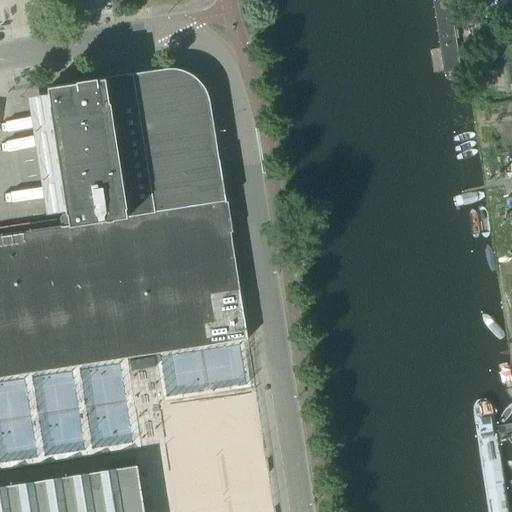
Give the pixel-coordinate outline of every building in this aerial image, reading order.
[(440,11),(446,53),(451,56),(457,55),(460,51),(454,9),(450,6),(444,6),(440,11)] [(485,51),(495,52),(495,40),(486,40),(485,51)] [(60,218),(60,219),(61,228),(59,228),(83,365),(162,353),(242,340),(247,339),(227,208),(210,100),(209,96),(207,93),(206,90),(204,87),(202,84),(200,81),(197,79),(194,76),(191,74),(188,73),(185,71),(182,70),(178,69),(174,69),(171,68),(167,69),(48,87),(68,214),(62,214),(60,218)] [(61,228),(60,219),(0,228),(0,377),(83,365),(59,228),(61,228)] [(508,511),(508,509),(494,414),(492,407),(490,403),(487,401),(484,399),(479,400),(476,402),(474,404),(473,409),(474,422),(487,511),(508,511)] [(0,511),(148,511),(141,465),(0,486),(0,511)]
